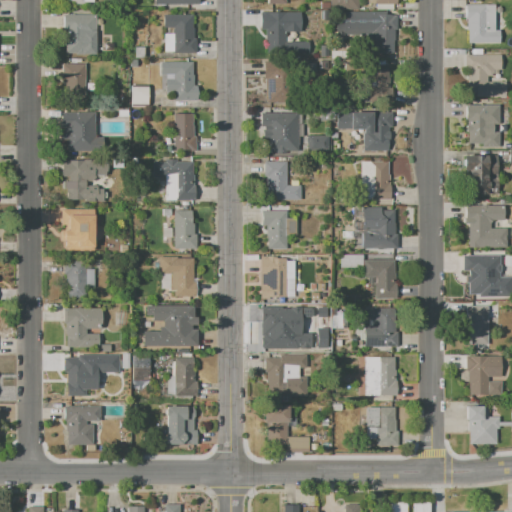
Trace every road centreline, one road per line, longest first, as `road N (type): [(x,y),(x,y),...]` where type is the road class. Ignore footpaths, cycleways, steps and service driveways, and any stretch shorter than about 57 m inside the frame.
road 1 (residential): [(511,465),(0,471)]
road 2 (residential): [(230,473),(229,0)]
road 3 (residential): [(428,0),(432,471)]
road 4 (residential): [(27,0),(28,471)]
